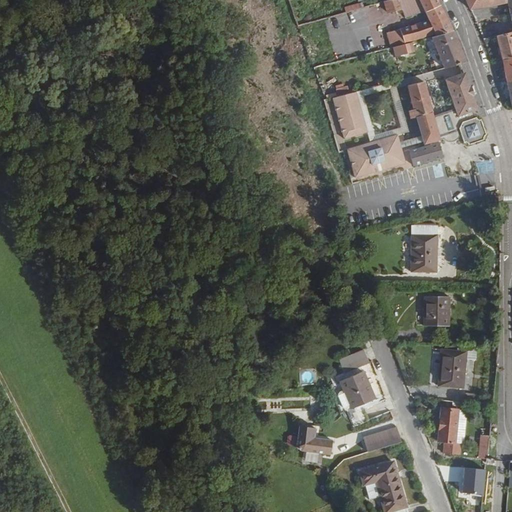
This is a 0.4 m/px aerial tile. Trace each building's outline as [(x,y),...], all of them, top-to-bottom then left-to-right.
[(396,24),(402,39),(426,33),(450,27),(438,0),(385,0),(390,11),(405,6),(403,1),(407,0),(419,0),(423,7),(426,15),(425,15),(396,24)] [(407,0),(403,1),(405,6),(407,12),(423,7),(419,0),(407,0)] [(511,13),(511,0),(503,0),(507,14),(511,13)] [(393,41),(402,39),(396,24),(389,26),(393,41)] [(459,48),(450,27),(426,33),(439,65),(459,60),(464,59),(459,48)] [(511,32),(495,35),(503,62),(511,60),(511,32)] [(393,41),(385,43),(387,50),(404,46),(402,39),(393,41)] [(511,60),(503,62),(507,78),(508,78),(511,77),(511,60)] [(405,73),(414,71),(411,61),(398,64),(401,75),(405,73)] [(411,150),(415,165),(445,157),(441,142),(436,144),(436,142),(441,140),(440,138),(458,133),(461,142),(466,144),(480,140),(483,134),(479,120),(474,118),(472,110),(475,109),(463,72),(461,73),(445,77),(450,94),(454,108),(434,114),(434,111),(418,115),(417,116),(412,117),(412,119),(419,118),(421,125),(422,131),(423,137),(424,141),(425,145),(432,143),(433,145),(411,150)] [(358,90),(369,129),(374,127),(365,94),(393,87),(402,120),(407,119),(396,81),(358,90)] [(417,109),(415,109),(417,116),(418,115),(434,111),(426,81),(412,83),(411,85),(417,109)] [(335,96),(346,135),(369,129),(358,90),(335,96)] [(325,101),(332,123),(339,121),(332,99),(325,101)] [(369,129),(370,133),(373,144),(400,137),(422,131),(421,125),(410,129),(407,119),(402,120),(405,130),(377,138),(374,127),(369,129)] [(369,129),(346,135),(347,140),(370,133),(369,129)] [(407,165),(403,147),(402,143),(400,137),(373,144),(350,150),(357,178),(407,165)] [(403,147),(424,141),(423,137),(402,143),(403,147)] [(493,173),(492,162),(479,163),(479,173),(493,173)] [(439,224),(414,223),(412,268),(437,269),(439,224)] [(450,322),(451,294),(425,293),(424,321),(450,322)] [(458,347),(441,344),(437,379),(461,383),(464,358),(474,359),(476,346),(458,343),(458,347)] [(366,359),(362,348),(339,356),(343,367),(366,359)] [(357,402),(379,394),(371,372),(349,380),(357,402)] [(337,393),(344,409),(350,407),(343,391),(337,393)] [(379,394),(357,402),(358,409),(382,401),(379,394)] [(455,403),(449,402),(439,401),(435,441),(443,442),(442,453),(458,455),(459,444),(450,443),(455,403)] [(461,445),(466,405),(455,403),(450,443),(459,444),(461,445)] [(361,409),(352,411),(354,423),(363,422),(361,409)] [(488,448),(491,422),(480,421),(478,447),(488,448)] [(368,453),(402,443),(398,427),(363,437),(368,453)] [(333,434),(300,430),(298,441),(303,444),(325,447),(324,452),(330,452),(333,434)] [(296,446),(297,436),(289,435),(287,445),(296,446)] [(487,459),(488,457),(488,448),(478,447),(477,458),(487,459)] [(404,500),(392,456),(360,464),(363,478),(375,476),(384,505),(404,500)]
